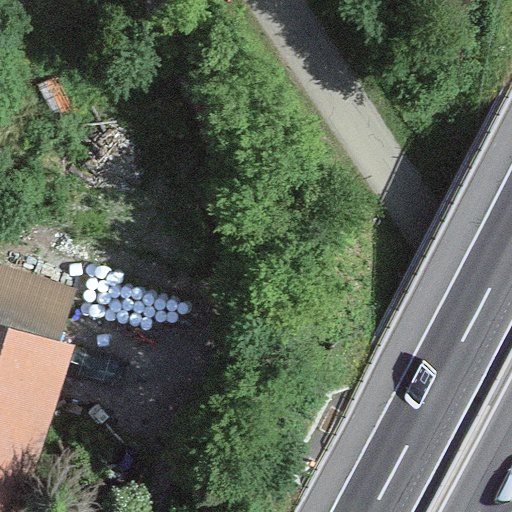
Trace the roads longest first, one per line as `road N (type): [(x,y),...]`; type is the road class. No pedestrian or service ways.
road 1 (track): [(157,0),(155,11),(225,147),(247,234),(248,287),(218,388),(153,511)]
road 2 (residential): [(511,356),(283,0)]
road 3 (motorway): [(511,251),(366,511)]
